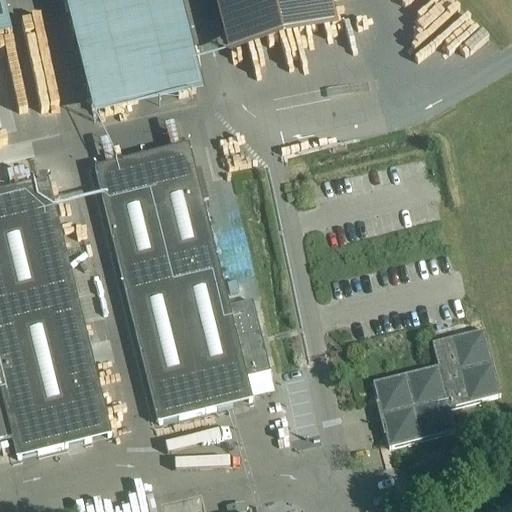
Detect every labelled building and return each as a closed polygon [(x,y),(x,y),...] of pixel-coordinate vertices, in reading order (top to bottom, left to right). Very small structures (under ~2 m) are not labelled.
[(201,92),(177,0),(68,0),(99,118),(201,92)] [(331,28),(324,0),(221,0),(234,52),(331,28)] [(188,149),(94,172),(158,428),(252,404),(247,382),(270,376),(252,305),(229,311),(188,149)] [(0,442),(11,440),(17,463),(111,439),(48,183),(0,195),(0,442)] [(236,284),(227,286),(230,298),(239,296),(236,284)] [(372,387),(389,453),(455,436),(449,413),(500,400),(484,334),(432,347),(438,370),(372,387)]
